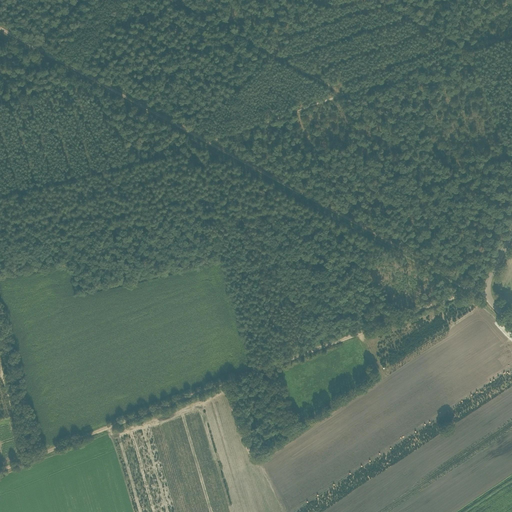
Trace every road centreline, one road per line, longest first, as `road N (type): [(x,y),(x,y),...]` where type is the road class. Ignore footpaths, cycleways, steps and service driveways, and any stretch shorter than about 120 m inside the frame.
road 1 (track): [(469,291),(0,470)]
road 2 (track): [(37,50),(472,286)]
road 3 (track): [(200,145),(340,94),(163,0)]
road 4 (track): [(200,145),(0,194)]
